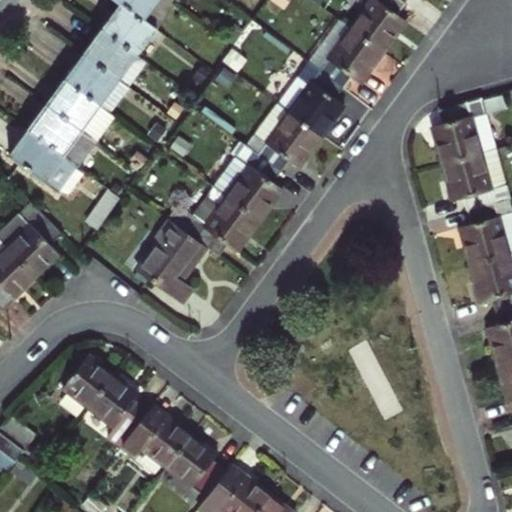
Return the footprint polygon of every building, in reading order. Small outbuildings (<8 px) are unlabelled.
[(118,0),(122,2),(158,29),(176,5),(174,3),(170,0),(118,0)] [(374,0),(360,0),(343,23),(352,30),(374,0)] [(399,15),(406,5),(399,0),(374,0),(352,30),(383,53),(407,21),(399,15)] [(103,29),(139,55),(158,29),(122,2),(103,29)] [(361,84),(383,53),(352,30),(343,23),(341,22),(311,64),(344,88),(352,77),(361,84)] [(84,54),(130,88),(149,63),(139,55),(103,29),(84,54)] [(112,113),(130,88),(84,54),(66,79),(112,113)] [(337,98),(344,88),(311,64),(280,106),(321,137),(345,104),(337,98)] [(116,115),(112,113),(66,79),(47,104),(97,141),(116,115)] [(483,101),(486,115),(506,109),(502,96),(483,101)] [(443,124),(433,126),(443,164),(482,153),(496,150),(486,115),(483,101),(482,99),(440,111),(443,124)] [(79,166),(97,141),(47,104),(28,129),(79,166)] [(245,129),(237,140),(240,142),(282,172),(290,161),(299,168),(321,137),(280,106),(257,137),(245,129)] [(59,192),(79,166),(28,129),(9,155),(59,192)] [(274,183),(282,172),(240,142),(232,153),(237,157),(214,187),(259,221),(282,189),(274,183)] [(453,201),(464,198),(468,211),(496,204),(482,153),(443,164),(453,201)] [(228,245),(237,251),(259,221),(214,187),(193,216),(185,209),(174,223),(209,248),(220,256),(228,245)] [(106,216),(121,196),(110,188),(96,209),(106,216)] [(471,224),(460,227),(471,265),(510,255),(511,253),(511,211),(509,200),(496,204),(468,211),(471,224)] [(0,235),(0,238),(36,276),(60,253),(51,244),(62,233),(33,203),(0,235)] [(195,262),(198,264),(209,248),(174,223),(170,220),(156,239),(161,242),(139,272),(183,305),(195,289),(185,281),(192,271),(190,269),(195,262)] [(36,276),(0,238),(0,306),(2,309),(4,311),(15,300),(14,298),(36,276)] [(471,265),(481,301),(492,299),(495,312),(511,307),(511,261),(510,255),(471,265)] [(499,324),(488,327),(499,365),(511,361),(511,307),(495,312),(499,324)] [(87,409),(113,376),(88,357),(63,390),(87,409)] [(511,361),(499,365),(509,402),(511,400),(511,361)] [(113,376),(87,409),(126,439),(148,411),(135,401),(139,396),(113,376)] [(134,458),(140,449),(166,469),(191,436),(166,416),(152,405),(148,411),(126,439),(120,446),(134,458)] [(8,419),(0,429),(0,432),(24,450),(34,438),(8,419)] [(0,448),(17,460),(19,457),(21,455),(24,450),(0,432),(0,448)] [(191,436),(166,469),(205,498),(226,470),(214,461),(217,456),(191,436)] [(0,469),(6,474),(9,470),(17,460),(0,448),(0,469)] [(9,470),(18,477),(28,464),(19,457),(17,460),(9,470)] [(28,464),(18,477),(29,484),(39,472),(28,464)] [(256,511),(269,495),(244,476),(240,481),(226,470),(205,498),(221,511),(220,511),(256,511)] [(290,511),(269,495),(256,511),(290,511)]
